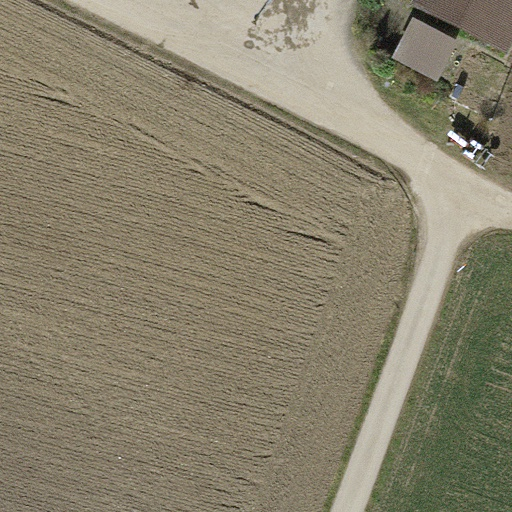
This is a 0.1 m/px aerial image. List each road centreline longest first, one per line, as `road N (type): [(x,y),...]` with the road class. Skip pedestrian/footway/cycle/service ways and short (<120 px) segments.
road 1 (track): [(127,0),(303,84),(466,195)]
road 2 (track): [(348,511),(466,195)]
